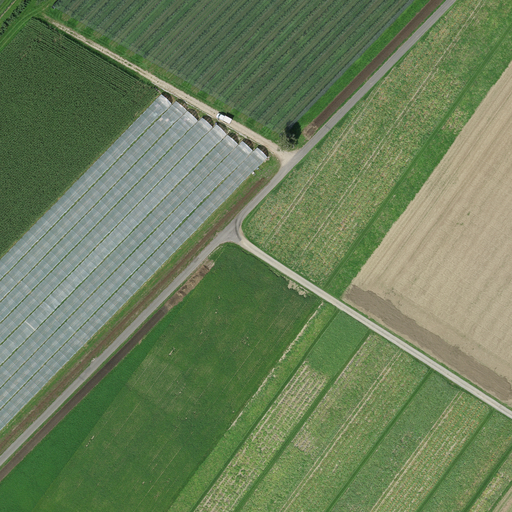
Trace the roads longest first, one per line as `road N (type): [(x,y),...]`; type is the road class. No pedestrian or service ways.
road 1 (track): [(451,0),(228,231),(511,412)]
road 2 (track): [(228,231),(0,462)]
road 3 (track): [(46,17),(293,161)]
